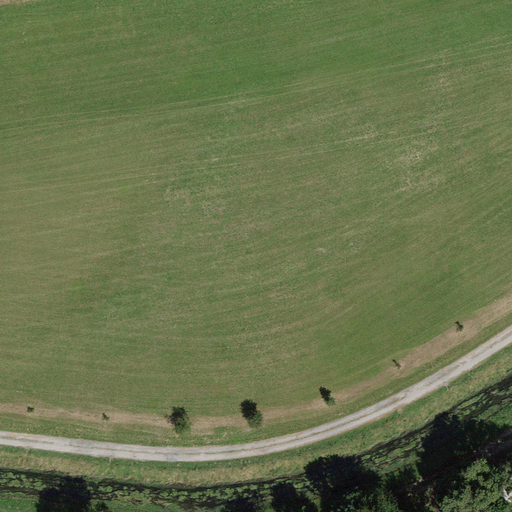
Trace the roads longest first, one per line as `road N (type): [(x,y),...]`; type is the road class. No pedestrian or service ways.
road 1 (track): [(511,333),(353,422),(209,452),(0,435)]
road 2 (track): [(511,429),(342,511)]
